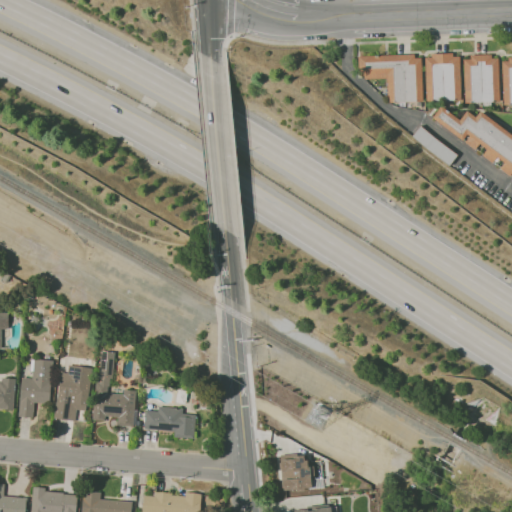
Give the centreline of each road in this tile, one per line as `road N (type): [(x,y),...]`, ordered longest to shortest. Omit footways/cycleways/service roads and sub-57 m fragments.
road 1 (motorway): [(0,63),(266,211),(511,368)]
road 2 (motorway): [(511,304),(174,94),(0,4)]
road 3 (secondary): [(226,230),(250,511)]
road 4 (track): [(0,191),(235,316)]
road 5 (residential): [(245,470),(0,450)]
road 6 (track): [(257,342),(449,442)]
road 7 (tertiary): [(511,12),(308,20)]
road 8 (secondary): [(209,59),(226,230)]
